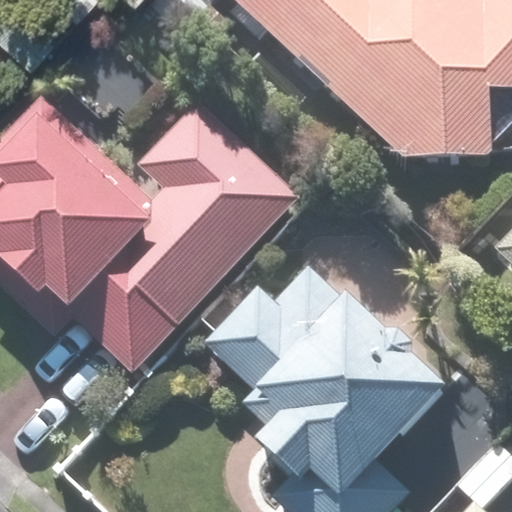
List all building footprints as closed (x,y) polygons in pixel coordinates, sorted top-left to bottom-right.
[(169,0),(217,45),(239,22),(396,171),(487,169),(486,102),(511,101),(511,0),(474,0),(473,2),(470,0),(169,0)] [(110,54),(70,25),(33,74),(74,104),(110,54)] [(0,298),(48,345),(60,333),(120,391),(300,207),(198,107),(122,184),(91,153),(51,149),(34,132),(0,167),(0,298)] [(511,235),(489,259),(511,280),(511,235)] [(272,311),(257,298),(212,346),(244,376),(233,389),(250,404),(237,418),(265,444),(252,458),(288,490),(272,508),(275,511),(391,511),(408,494),(379,468),(442,399),(305,275),(272,311)] [(490,511),(487,508),(511,482),(511,468),(495,452),(452,496),(468,511),(490,511)]
